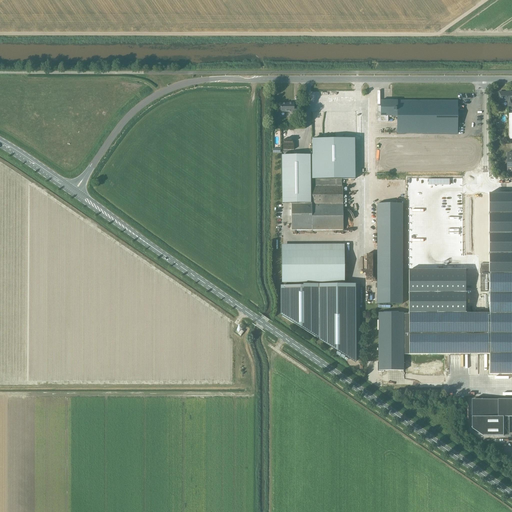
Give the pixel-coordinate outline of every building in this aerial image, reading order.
[(511,106),(511,92),(499,92),(499,102),(508,102),(508,106),(511,106)] [(378,106),(378,121),(388,121),(388,116),(397,116),(397,133),(457,133),(457,101),(380,101),(380,106),(378,106)] [(281,104),(281,112),(292,112),(292,113),(297,113),(297,107),(294,107),(294,103),(289,103),(289,104),(281,104)] [(378,137),(378,169),(478,169),(478,137),(378,137)] [(354,138),(312,139),(312,155),(311,155),(311,177),(312,177),(312,179),(341,179),(355,179),(354,138)] [(311,177),(311,155),(282,156),(282,204),(291,204),(291,205),(311,204),(311,186),(312,186),(312,179),(312,177),(311,177)] [(342,186),(341,179),(312,179),(312,186),(311,186),(311,204),(291,205),(291,230),(343,230),(342,186)] [(489,294),(511,294),(511,193),(489,194),(489,264),(480,264),(480,292),(489,292),(489,294)] [(402,204),(377,204),(377,304),(402,304),(402,204)] [(343,251),(283,251),(283,281),(298,281),(309,281),(343,281),(343,251)] [(409,270),(409,314),(454,314),(465,314),(465,270),(463,270),(409,270)] [(282,286),(282,316),(355,362),(355,285),(309,286),(309,281),(298,281),(298,286),(282,286)] [(489,374),(511,374),(511,294),(489,294),(489,310),(484,310),(484,354),(489,354),(489,374)] [(409,355),(484,354),(484,310),(478,310),(478,314),(465,314),(454,314),(409,314),(403,314),(403,313),(378,313),(378,362),(377,362),(377,372),(384,372),(384,371),(403,371),(403,354),(409,354),(409,355)] [(499,399),(473,399),(473,428),(483,436),(504,436),(504,417),(499,417),(499,399)] [(499,417),(504,417),(511,416),(511,399),(499,399),(499,417)]
